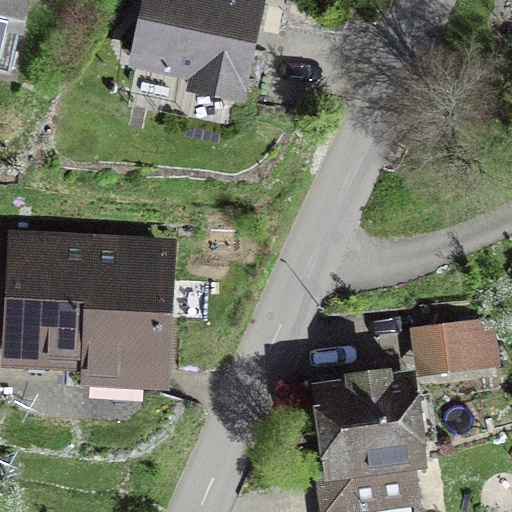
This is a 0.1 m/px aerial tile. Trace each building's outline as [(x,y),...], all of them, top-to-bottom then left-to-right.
[(32,0),(0,0),(0,75),(11,78),(19,42),(22,43),(32,0)] [(193,99),(243,111),(267,4),(250,0),(144,0),(128,72),(167,80),(160,112),(189,118),(193,99)] [(71,375),(81,375),(88,238),(6,234),(0,372),(17,372),(16,381),(70,383),(71,375)] [(170,395),(177,242),(88,238),(81,375),(80,390),(170,395)] [(493,318),(410,331),(418,381),(500,369),(493,318)] [(427,479),(415,378),(393,381),(392,376),(344,382),(344,386),(310,390),(320,475),(314,476),(318,511),(414,511),(421,510),(418,480),(427,479)]
